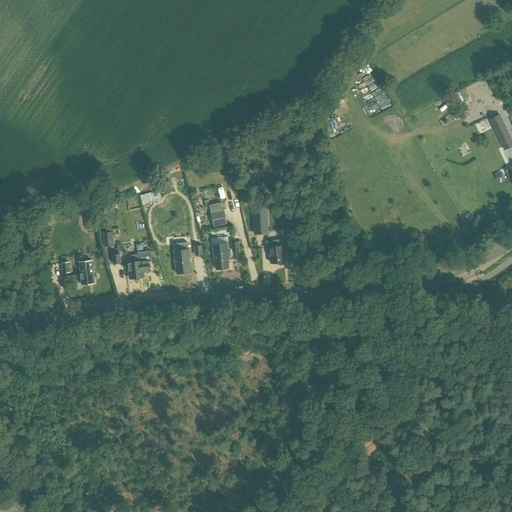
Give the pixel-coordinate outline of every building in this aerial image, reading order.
[(499,114),(489,119),(500,142),(510,137),(499,114)] [(497,143),(481,150),(489,169),(496,166),(492,158),(502,154),(497,143)] [(219,180),(213,181),(218,198),(223,196),(219,180)] [(139,197),(141,204),(161,199),(159,192),(139,197)] [(209,205),(211,213),(223,211),(221,203),(209,205)] [(254,235),(261,235),(261,228),(268,227),(266,208),(253,209),(254,235)] [(211,213),(214,227),(226,224),(223,210),(223,211),(211,213)] [(84,215),(85,228),(94,227),(93,214),(84,215)] [(103,234),(105,246),(114,245),(112,233),(103,234)] [(286,237),(287,246),(294,245),(293,236),(286,237)] [(275,241),(267,242),(268,247),(268,256),(270,255),(271,263),(284,262),(283,254),(284,254),(284,246),(283,240),(281,240),(275,241)] [(187,242),(174,243),(175,258),(174,258),(175,266),(176,266),(177,274),(191,272),(190,265),(191,265),(190,256),(189,256),(187,242)] [(211,245),(212,253),(212,254),(213,262),(216,261),(217,269),(228,268),(228,260),(229,260),(227,244),(211,245)] [(202,245),(201,245),(194,246),(195,255),(203,255),(202,245)] [(112,255),(113,264),(121,264),(120,254),(112,255)] [(56,268),(57,256),(47,255),(47,268),(56,268)] [(128,263),(130,279),(143,277),(143,273),(152,272),(151,260),(142,261),(138,262),(138,255),(130,256),(131,262),(128,263)] [(92,261),(79,262),(81,284),(94,283),(92,267),(92,261)] [(61,263),(62,273),(70,272),(68,262),(61,263)] [(437,511),(449,511),(450,501),(437,500),(437,511)]
